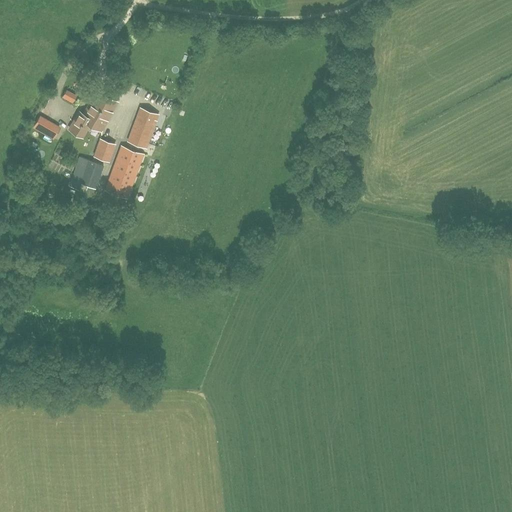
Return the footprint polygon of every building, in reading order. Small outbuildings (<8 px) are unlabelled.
[(82,135),(89,123),(101,130),(117,101),(97,90),(82,118),(77,115),(70,128),(82,135)] [(157,113),(139,107),(127,141),(133,143),(135,139),(146,143),(157,113)] [(108,161),(114,144),(100,139),(94,156),(108,161)] [(121,145),(105,189),(126,197),(142,153),(121,145)] [(95,188),(103,166),(80,157),(70,186),(78,188),(80,183),(95,188)]
